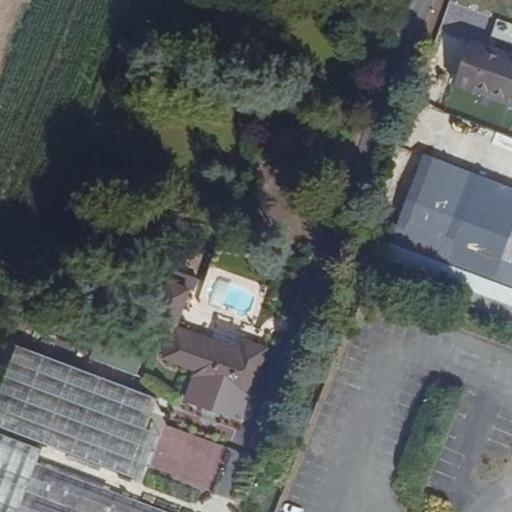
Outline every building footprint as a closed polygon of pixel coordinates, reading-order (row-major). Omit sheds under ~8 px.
[(511,110),(511,56),(462,41),(445,87),(511,110)] [(511,189),(416,155),(384,244),(511,291),(511,189)] [(243,393),(260,348),(239,339),(235,348),(170,326),(183,290),(164,283),(148,328),(167,335),(159,355),(192,367),(190,373),(243,393)] [(142,426),(153,396),(12,342),(0,374),(0,425),(138,478),(155,432),(142,426)] [(234,416),(243,393),(190,373),(180,397),(234,416)] [(172,511),(32,460),(37,446),(0,432),(0,511),(172,511)]
